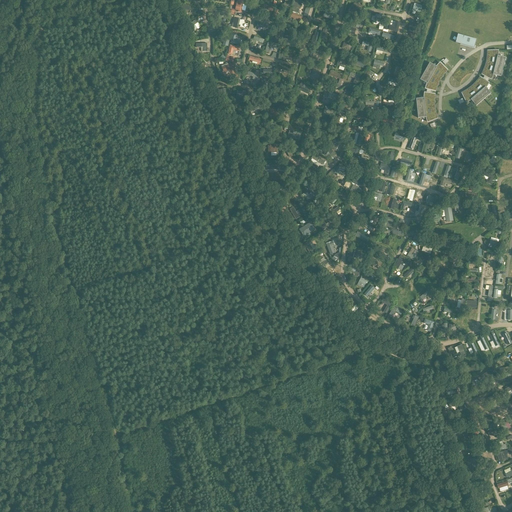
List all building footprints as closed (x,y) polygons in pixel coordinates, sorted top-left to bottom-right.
[(237,0),(235,10),(238,11),(238,12),(242,13),(244,0),(237,0)] [(283,4),(282,8),(289,10),(292,0),(288,0),(287,5),(283,4)] [(294,1),(291,11),(295,12),(298,13),(299,9),(297,8),(299,2),(295,0),(294,1)] [(354,3),(351,11),(360,13),(363,6),(354,3)] [(183,4),(179,15),(183,16),(185,10),(187,11),(187,10),(189,11),(191,7),(183,4)] [(263,4),(262,8),(272,12),(274,7),(263,4)] [(414,4),(412,11),(422,14),(425,7),(414,4)] [(324,9),(322,17),(332,20),(334,11),(324,9)] [(215,10),(215,14),(218,14),(218,15),(217,17),(224,18),(227,18),(228,16),(228,11),(225,11),(215,10)] [(376,15),(375,21),(383,23),(385,16),(376,15)] [(232,25),(231,27),(233,27),(238,29),(239,27),(240,27),(241,25),(239,25),(240,20),(234,18),(233,21),(232,23),(232,25)] [(196,20),(187,26),(189,29),(195,25),(198,30),(201,27),(196,20)] [(389,26),(388,30),(397,32),(399,23),(395,21),(394,27),(389,26)] [(410,22),(408,31),(417,33),(418,32),(419,24),(410,22)] [(347,26),(346,30),(351,31),(350,34),(354,36),(356,29),(347,26)] [(278,29),(274,41),(281,43),(285,31),(278,29)] [(315,32),(312,45),(317,46),(318,43),(320,33),(315,32)] [(383,32),(381,37),(393,40),(394,36),(383,32)] [(232,33),(230,43),(240,45),(241,40),(236,39),(237,34),(232,33)] [(476,39),(458,34),(455,43),(474,48),(476,39)] [(219,36),(218,40),(224,42),(223,45),(228,47),(230,39),(219,36)] [(283,38),(281,43),(294,48),(295,45),(294,45),(295,42),(283,38)] [(344,41),(342,48),(350,51),(353,44),(344,41)] [(363,41),(362,44),(368,46),(367,51),(370,52),(373,44),(363,41)] [(406,45),(404,50),(411,52),(413,43),(410,42),(409,46),(406,45)] [(207,43),(196,44),(196,48),(203,47),(203,51),(208,51),(207,43)] [(230,45),(228,54),(233,55),(233,51),(239,52),(240,47),(230,45)] [(463,92),(462,93),(466,102),(471,100),(476,106),(491,93),(486,87),(489,83),(487,82),(489,78),(491,79),(493,75),(501,77),(506,57),(498,55),(498,50),(487,51),(487,53),(487,55),(487,59),(486,62),(485,65),(485,67),(484,69),(483,72),(482,74),(484,76),(483,79),(480,77),(479,78),(478,79),(476,81),(475,83),(473,85),(472,86),(470,88),(467,89),(465,91),(463,92)] [(282,53),(280,59),(291,61),(292,58),(283,56),(284,54),(282,53)] [(400,54),(399,58),(404,60),(403,65),(408,66),(410,56),(400,54)] [(339,57),(336,65),(345,68),(347,61),(339,57)] [(358,59),(355,65),(365,69),(367,63),(368,63),(369,61),(366,60),(365,62),(358,59)] [(425,89),(427,89),(432,90),(436,91),(437,87),(438,85),(439,82),(442,77),(443,75),(446,72),(447,70),(440,63),(437,66),(429,62),(420,80),(427,84),(425,89)] [(232,63),(222,67),(224,73),(229,71),(230,76),(236,74),(232,63)] [(277,65),(276,68),(277,69),(277,72),(280,73),(281,70),(290,72),(291,67),(277,65)] [(314,68),(311,76),(319,79),(322,70),(314,68)] [(367,70),(361,79),(365,81),(370,72),(367,70)] [(247,71),(246,75),(253,77),(252,79),(257,80),(259,74),(254,73),(247,71)] [(330,71),(329,75),(341,80),(343,75),(330,71)] [(351,72),(349,77),(355,79),(353,83),(358,85),(361,75),(351,72)] [(275,80),(272,88),(279,90),(282,82),(275,80)] [(301,83),(298,90),(308,94),(311,87),(301,83)] [(329,92),(327,98),(337,102),(340,95),(329,92)] [(432,94),(426,93),(424,93),(424,97),(416,98),(418,118),(426,117),(428,122),(437,118),(437,117),(436,114),(435,110),(435,107),(434,105),(434,102),(434,100),(435,97),(435,94),(432,94)] [(366,98),(365,106),(374,107),(374,99),(366,98)] [(257,107),(249,111),(251,114),(259,110),(259,111),(262,110),(259,104),(256,105),(257,107)] [(325,106),(323,114),(333,117),(336,109),(325,106)] [(270,109),(270,114),(273,114),(273,119),(277,119),(277,114),(281,114),(281,110),(270,109)] [(338,111),(335,121),(339,122),(341,116),(345,118),(346,114),(338,111)] [(320,125),(318,129),(324,131),(322,136),(327,137),(330,129),(320,125)] [(413,135),(408,148),(412,149),(417,136),(413,135)] [(329,140),(326,145),(336,151),(339,144),(336,142),(335,143),(329,140)] [(277,144),(268,145),(268,153),(277,153),(277,144)] [(324,146),(321,150),(325,152),(324,154),(328,156),(329,154),(331,155),(331,154),(333,151),(324,146)] [(288,147),(284,148),(289,158),(292,156),(288,147)] [(348,148),(347,152),(353,154),(351,159),(355,161),(359,150),(355,148),(355,150),(348,148)] [(467,151),(464,161),(470,163),(473,153),(467,151)] [(314,155),(312,158),(323,165),(325,162),(314,155)] [(381,163),(380,166),(386,168),(384,173),(388,175),(390,167),(391,167),(392,166),(390,165),(381,163)] [(339,164),(334,172),(343,178),(345,173),(343,172),(346,168),(339,164)] [(485,171),(483,175),(488,178),(486,182),(491,184),(494,175),(485,171)] [(442,177),(440,185),(444,187),(445,183),(450,184),(451,180),(442,177)] [(345,191),(350,181),(344,179),(342,183),(340,182),(338,188),(345,191)] [(354,179),(352,183),(361,187),(363,183),(354,179)] [(283,184),(274,189),(276,192),(275,192),(277,195),(286,190),(283,184)] [(311,194),(305,198),(307,202),(317,195),(310,184),(307,187),(311,194)] [(353,185),(349,192),(353,194),(355,191),(361,194),(362,190),(353,185)] [(373,192),(372,196),(377,198),(376,201),(381,203),(383,195),(378,193),(375,192),(373,192)] [(404,200),(402,205),(410,207),(410,208),(412,209),(411,213),(414,215),(417,204),(404,200)] [(293,207),(289,209),(295,220),(302,216),(300,212),(297,214),(293,207)] [(332,208),(330,210),(338,220),(341,218),(337,212),(340,209),(338,207),(334,210),(332,208)] [(444,209),(441,210),(442,217),(445,216),(446,222),(453,221),(451,207),(444,209)] [(385,216),(381,228),(385,230),(388,222),(394,224),(395,220),(385,216)] [(330,217),(318,224),(320,228),(332,221),(330,217)] [(310,222),(299,229),(304,237),(315,230),(310,222)] [(393,227),(392,234),(404,236),(404,232),(396,231),(397,228),(393,227)] [(414,236),(413,239),(420,243),(425,233),(421,231),(418,237),(414,236)] [(357,232),(355,236),(367,242),(369,238),(357,232)] [(490,240),(488,247),(497,249),(498,242),(499,240),(491,237),(490,240)] [(442,244),(441,248),(452,248),(453,245),(447,244),(447,238),(442,238),(442,244)] [(310,240),(304,244),(309,253),(313,250),(310,245),(312,243),(310,240)] [(333,241),(326,243),(330,254),(335,252),(332,246),(335,245),(333,241)] [(423,247),(422,250),(430,254),(434,244),(430,242),(428,249),(423,247)] [(378,245),(377,248),(387,254),(389,251),(378,245)] [(412,248),(406,256),(414,261),(419,252),(415,249),(415,250),(412,248)] [(355,251),(353,258),(358,259),(357,262),(361,263),(364,253),(355,251)] [(371,256),(367,262),(374,267),(378,260),(371,256)] [(399,256),(394,268),(398,270),(400,264),(404,266),(407,260),(399,256)] [(321,264),(317,267),(320,270),(328,263),(326,260),(321,264)] [(331,266),(323,273),(325,276),(334,269),(331,266)] [(359,267),(348,268),(348,272),(351,272),(351,273),(354,273),(354,276),(358,276),(359,272),(359,271),(359,267)] [(405,274),(404,275),(407,278),(408,277),(414,271),(411,268),(405,274)] [(437,280),(437,284),(442,285),(442,284),(445,284),(447,275),(444,275),(443,277),(440,276),(439,280),(437,280)] [(456,277),(455,282),(459,283),(458,289),(463,290),(465,279),(456,277)] [(361,278),(358,282),(361,284),(360,286),(363,288),(367,281),(361,278)] [(342,285),(333,292),(336,295),(345,288),(342,285)] [(372,285),(364,294),(367,296),(375,288),(372,285)] [(428,291),(419,298),(421,301),(430,294),(428,291)] [(383,298),(381,302),(387,305),(383,312),(386,314),(392,304),(383,298)] [(354,300),(347,307),(350,311),(357,303),(354,300)] [(394,306),(388,315),(392,317),(395,312),(401,315),(403,312),(398,308),(394,306)] [(413,319),(411,325),(414,327),(419,317),(415,315),(415,316),(413,315),(412,318),(413,319)] [(425,319),(423,323),(428,325),(426,331),(431,332),(434,322),(425,319)] [(507,333),(503,335),(508,345),(511,343),(507,333)] [(494,334),(491,336),(495,346),(499,345),(494,334)] [(483,338),(480,340),(485,350),(488,348),(483,338)] [(473,341),(469,343),(474,353),(477,352),(473,341)] [(461,345),(457,347),(459,352),(460,352),(462,357),(465,356),(461,345)] [(451,351),(454,349),(452,346),(446,349),(448,355),(452,353),(451,351)] [(473,367),(463,369),(466,380),(470,379),(468,372),(474,371),(473,367)] [(493,368),(484,374),(488,380),(494,376),(494,378),(498,375),(493,368)] [(487,384),(477,389),(479,393),(489,387),(487,384)] [(456,386),(446,389),(448,395),(454,393),(454,395),(458,394),(456,386)] [(461,399),(449,403),(450,407),(459,404),(461,410),(464,409),(461,399)] [(499,400),(487,405),(489,409),(501,403),(499,400)] [(511,410),(502,415),(504,418),(511,414),(511,410)] [(449,419),(445,420),(447,428),(458,426),(457,422),(450,423),(449,419)] [(504,420),(500,422),(504,432),(508,430),(504,420)] [(495,431),(491,432),(493,436),(500,433),(495,423),(492,424),(495,431)] [(477,431),(468,436),(470,440),(479,435),(477,431)] [(511,448),(501,452),(496,453),(498,457),(503,456),(511,452),(511,448)] [(487,491),(475,492),(476,500),(483,499),(482,495),(487,495),(487,491)]
